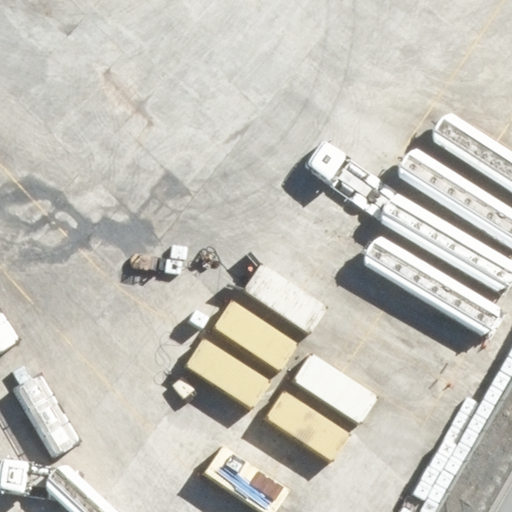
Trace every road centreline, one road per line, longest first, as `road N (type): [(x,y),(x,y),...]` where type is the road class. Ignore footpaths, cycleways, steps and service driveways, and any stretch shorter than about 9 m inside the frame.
road 1 (unknown): [(460,0),(300,263),(216,312),(146,323),(77,278)]
road 2 (unknown): [(77,278),(0,171)]
